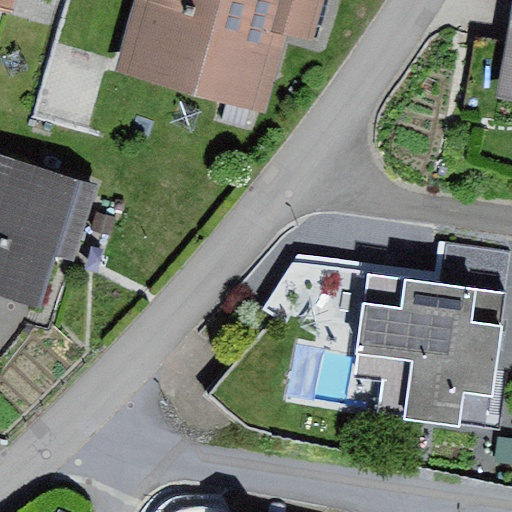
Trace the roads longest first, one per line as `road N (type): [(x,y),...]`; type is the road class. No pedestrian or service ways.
road 1 (residential): [(427,0),(314,176),(81,418)]
road 2 (residential): [(81,418),(122,448),(511,511)]
